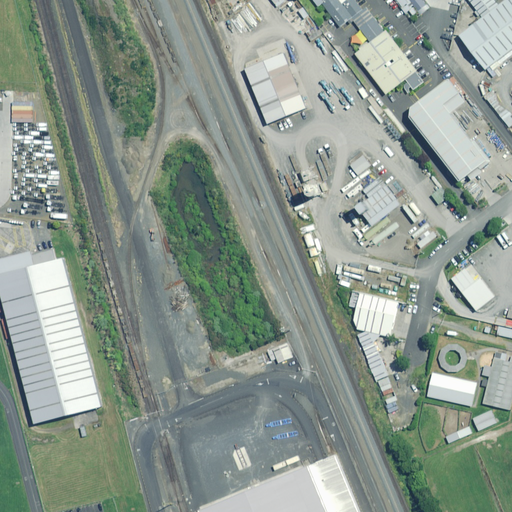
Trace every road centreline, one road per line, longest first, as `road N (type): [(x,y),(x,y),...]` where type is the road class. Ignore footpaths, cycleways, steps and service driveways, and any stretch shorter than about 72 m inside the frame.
road 1 (unclassified): [(511,200),(436,263),(412,350)]
road 2 (unknown): [(448,249),(378,156),(334,124)]
